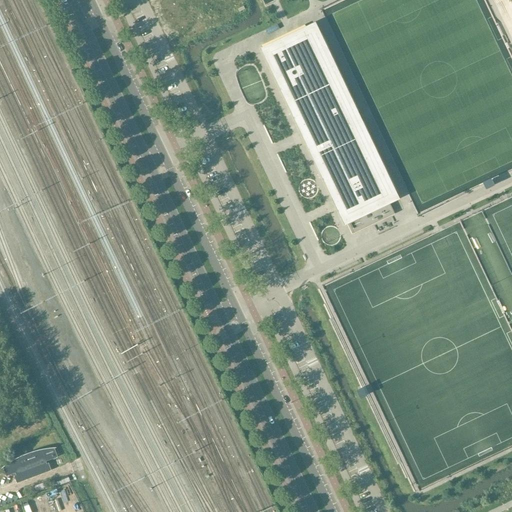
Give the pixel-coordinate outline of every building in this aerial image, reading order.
[(301,29),(262,47),(347,225),(349,224),(352,229),(353,230),(370,222),(389,213),(382,198),(348,128),(344,119),(307,40),(301,29)] [(310,38),(307,40),(344,119),(350,116),(359,112),(321,33),(310,38)] [(354,125),(348,128),(382,198),(385,196),(396,191),(363,121),(354,125)] [(486,188),(494,184),(491,177),(482,181),(486,188)] [(366,394),(362,385),(354,388),(358,397),(366,394)] [(4,472),(6,477),(15,473),(15,475),(14,476),(16,483),(51,471),(48,463),(46,464),(45,462),(50,460),(57,457),(54,448),(55,448),(56,448),(52,448),(49,448),(45,449),(42,449),(39,450),(35,451),(32,452),(29,453),(26,454),(23,455),(20,457),(17,458),(14,459),(11,461),(8,463),(6,465),(3,466),(1,468),(1,469),(2,468),(4,472)] [(70,482),(67,476),(55,481),(57,487),(70,482)]
